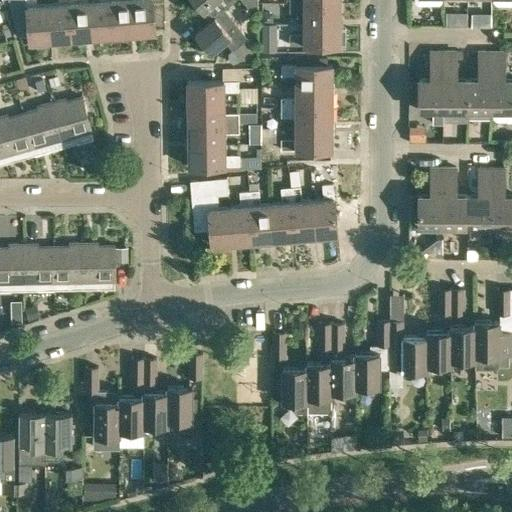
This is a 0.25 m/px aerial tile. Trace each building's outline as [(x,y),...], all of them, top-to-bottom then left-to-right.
[(51,41),(48,4),(37,4),(36,0),(25,0),(29,43),(51,41)] [(51,41),(71,39),(68,0),(58,0),(58,3),(48,4),(51,41)] [(92,37),(89,0),(78,1),(78,0),(68,0),(71,39),(92,37)] [(113,36),(110,0),(92,0),(89,0),(92,37),(113,36)] [(134,34),(131,0),(110,0),(113,36),(134,34)] [(131,0),(134,34),(155,32),(152,0),(131,0)] [(234,0),(193,0),(203,11),(216,0),(218,0),(225,8),(234,0)] [(341,23),(341,2),(290,2),(290,12),(304,12),(304,23),(341,23)] [(225,28),(214,15),(195,32),(211,51),(225,39),(233,49),(240,59),(251,60),(253,49),(245,39),(248,37),(234,20),(225,28)] [(2,23),(6,36),(13,33),(10,21),(2,23)] [(341,23),(304,23),(304,35),(290,35),(290,45),(307,45),(307,52),(329,52),(329,45),(341,45),(341,44),(346,44),(346,29),(341,29),(341,23)] [(278,37),(263,38),(263,51),(278,51),(278,37)] [(443,123),(443,50),(430,50),(430,77),(419,77),(419,108),(432,108),(432,122),(443,123)] [(466,77),(456,77),(456,50),(443,50),(443,123),(466,123),(466,77)] [(490,108),(491,50),(478,50),(478,77),(466,77),(466,123),(467,123),(467,108),(468,108),(469,119),(489,119),(490,108)] [(491,50),(490,108),(493,108),(492,117),(496,121),(511,121),(511,77),(504,77),(504,50),(491,50)] [(332,86),(332,64),(282,64),(282,75),(296,75),(295,85),(332,86)] [(224,102),(224,92),(239,92),(238,80),(187,81),(188,102),(224,102)] [(332,107),(332,86),(295,85),(295,97),(281,97),(281,106),(332,107)] [(82,97),(67,101),(66,96),(51,100),(62,139),(63,146),(93,137),(82,97)] [(33,148),(62,139),(51,100),(37,104),(38,109),(23,113),(33,148)] [(188,123),(239,123),(239,113),(224,113),(224,102),(188,102),(188,123)] [(332,128),(332,107),(281,106),(281,117),(295,117),(295,127),(332,128)] [(8,112),(0,114),(0,142),(5,162),(34,154),(33,148),(23,113),(9,117),(8,112)] [(188,144),(225,144),(225,133),(239,133),(239,123),(188,123),(188,144)] [(332,149),(332,128),(295,127),(295,139),(282,139),(282,149),(332,149)] [(435,143),(435,130),(417,130),(417,143),(435,143)] [(225,144),(188,144),(189,166),(240,165),(239,155),(225,155),(225,144)] [(490,225),(491,165),(479,165),(479,192),(467,192),(467,225),(490,225)] [(511,192),(504,192),(504,165),(491,165),(490,225),(511,224),(511,192)] [(443,225),(444,166),(431,166),(431,192),(419,192),(418,225),(443,225)] [(467,225),(467,192),(456,192),(457,166),(444,166),(443,225),(467,225)] [(212,246),(234,244),(230,206),(219,207),(218,194),(228,193),(227,177),(190,180),(195,230),(210,228),(212,246)] [(322,184),(324,198),(313,199),(316,237),(338,235),(336,212),(341,211),(340,201),(335,201),(333,183),(322,184)] [(291,187),(295,238),(316,237),(313,199),(301,200),(300,186),(291,187)] [(295,238),(291,187),(281,188),(282,202),(271,203),(275,240),(295,238)] [(250,191),(254,242),(275,240),(271,203),(260,204),(259,190),(250,191)] [(241,205),(230,206),(234,244),(254,242),(250,191),(240,192),(241,205)] [(453,256),(452,241),(434,242),(435,257),(453,256)] [(54,289),(85,288),(84,245),(54,246),(54,289)] [(84,245),(85,288),(115,288),(115,281),(116,281),(115,261),(115,247),(115,245),(84,245)] [(0,289),(24,289),(24,283),(23,246),(0,246),(0,289)] [(24,289),(54,289),(54,246),(23,246),(24,283),(24,289)] [(115,247),(115,261),(128,261),(128,247),(115,247)] [(438,314),(450,314),(450,287),(438,287),(438,314)] [(450,314),(464,313),(464,287),(450,287),(450,314)] [(510,313),(510,288),(496,288),(496,313),(510,313)] [(390,345),(391,319),(378,319),(378,345),(389,345),(390,345)] [(427,335),(403,335),(403,319),(391,319),(390,345),(389,345),(389,369),(403,369),(427,369),(428,365),(427,335)] [(476,360),(476,369),(498,369),(498,355),(511,354),(511,330),(500,330),(500,320),(475,320),(475,325),(475,355),(476,355),(476,360)] [(332,412),(332,391),(332,362),(331,362),(331,322),(318,322),(318,349),(321,349),(321,362),(307,361),(307,366),(307,396),(306,401),(307,401),(307,412),(332,412)] [(356,357),(344,357),(345,322),(331,322),(331,362),(332,362),(332,391),(356,391),(356,386),(357,357),(356,357)] [(451,325),(451,330),(451,360),(474,360),(476,360),(476,355),(475,355),(475,325),(451,325)] [(451,330),(427,330),(427,335),(428,365),(451,365),(451,360),(451,330)] [(286,356),(286,331),(272,331),(272,356),(286,356)] [(356,352),(356,357),(357,357),(356,386),(380,387),(380,369),(389,369),(389,345),(378,345),(378,352),(356,352)] [(203,377),(203,352),(189,352),(189,377),(203,377)] [(144,424),(144,356),(130,356),(130,382),(132,382),(132,390),(134,390),(134,395),(120,395),(119,428),(120,428),(120,434),(136,434),(137,428),(144,428),(144,424)] [(157,382),(157,356),(144,356),(144,424),(167,424),(167,390),(155,390),(155,382),(157,382)] [(120,447),(120,434),(120,428),(119,428),(120,395),(114,389),(99,389),(99,365),(85,365),(85,391),(95,391),(95,435),(94,435),(94,447),(120,447)] [(307,366),(282,366),(282,400),(296,400),(296,412),(307,412),(307,401),(306,401),(307,396),(307,366)] [(167,390),(167,424),(168,424),(180,424),(180,433),(192,433),(192,385),(168,385),(167,390)] [(46,459),(46,412),(20,412),(19,444),(19,463),(46,463),(46,459)] [(72,444),(72,412),(46,412),(46,459),(58,459),(63,455),(63,444),(72,444)] [(450,416),(442,417),(443,429),(451,429),(450,416)] [(418,441),(427,440),(427,429),(418,429),(418,441)] [(462,430),(453,431),(453,438),(463,438),(462,430)] [(438,431),(429,432),(430,439),(439,438),(438,431)] [(14,465),(14,434),(0,433),(0,470),(4,471),(4,465),(14,465)] [(332,450),(332,451),(344,449),(344,434),(332,436),(332,448),(332,450)] [(84,478),(84,466),(66,466),(66,477),(84,478)] [(17,481),(16,492),(31,492),(31,480),(17,481)] [(1,492),(16,492),(17,481),(2,481),(1,492)] [(116,482),(104,482),(104,496),(116,496),(116,482)]
